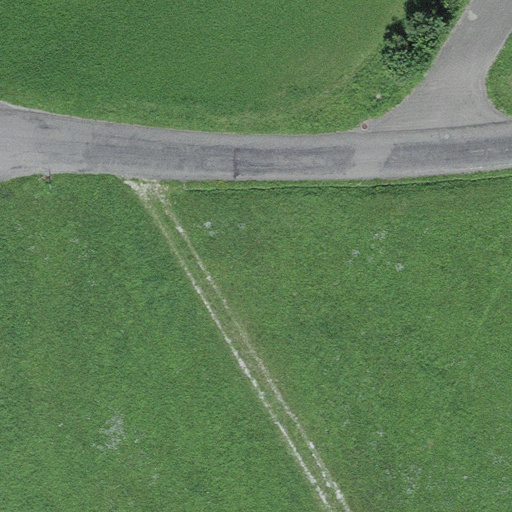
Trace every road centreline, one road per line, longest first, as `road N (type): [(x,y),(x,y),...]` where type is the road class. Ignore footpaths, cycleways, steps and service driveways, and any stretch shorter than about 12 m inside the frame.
road 1 (unclassified): [(0,145),(262,158),(511,142)]
road 2 (track): [(127,152),(342,511)]
